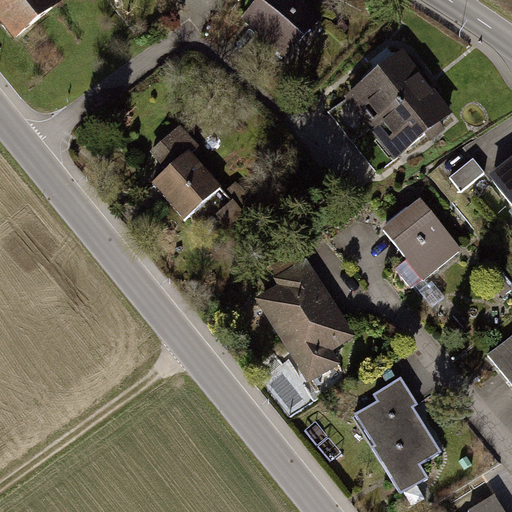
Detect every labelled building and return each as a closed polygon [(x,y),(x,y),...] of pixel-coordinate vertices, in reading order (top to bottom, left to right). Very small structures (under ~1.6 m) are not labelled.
[(0,0),(0,23),(16,44),(63,7),(58,0),(0,0)] [(328,22),(302,0),(268,0),(247,25),(290,64),(328,22)] [(460,125),(413,57),(352,99),(367,121),(380,140),(399,166),(460,125)] [(182,126),(151,152),(168,172),(153,184),(184,220),(223,187),(192,151),(198,145),(182,126)] [(489,178),(477,162),(453,181),(466,197),(489,178)] [(511,165),(489,185),(511,212),(511,165)] [(425,206),(386,238),(428,288),(466,256),(425,206)] [(283,291),(259,306),(312,392),(344,372),(336,360),(360,345),(309,262),(277,281),(283,291)] [(511,343),(509,346),(489,362),(511,389),(511,343)] [(381,407),(359,421),(379,453),(376,457),(403,501),(430,485),(421,471),(444,458),(416,412),(421,411),(404,384),(377,401),(381,407)] [(504,511),(497,500),(477,511),(504,511)]
